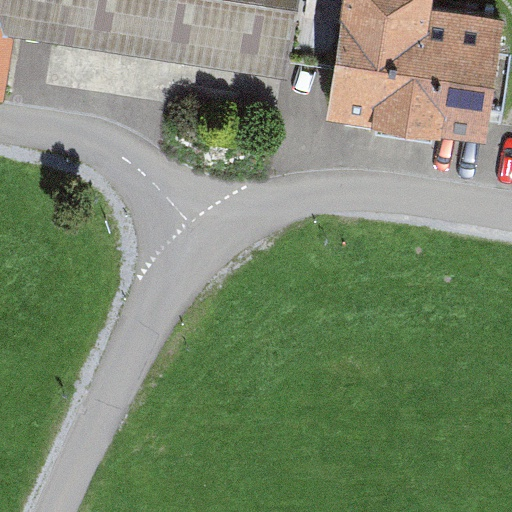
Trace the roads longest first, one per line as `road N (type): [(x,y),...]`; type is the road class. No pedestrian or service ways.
road 1 (unclassified): [(511,218),(338,194),(263,209),(206,245)]
road 2 (unclassified): [(57,511),(141,330),(206,245)]
road 3 (unclassified): [(206,245),(141,171),(113,155),(0,130)]
